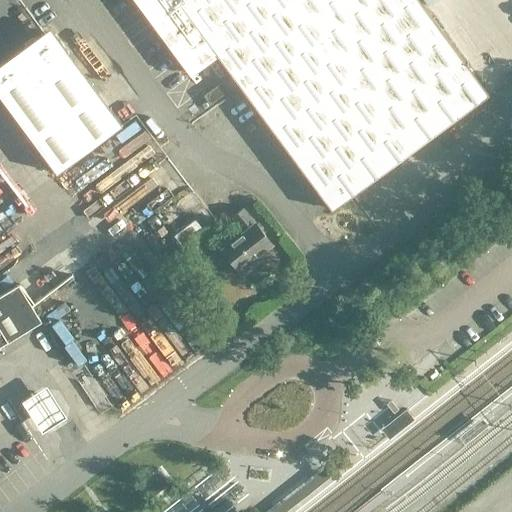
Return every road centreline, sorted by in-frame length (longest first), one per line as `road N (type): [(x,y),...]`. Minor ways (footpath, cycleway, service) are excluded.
road 1 (unclassified): [(20,511),(337,278)]
road 2 (unclassified): [(337,278),(281,200),(180,134),(81,0)]
road 3 (unclassified): [(337,278),(511,142)]
